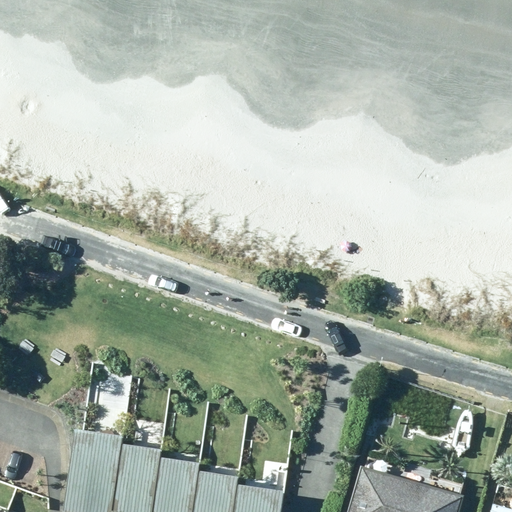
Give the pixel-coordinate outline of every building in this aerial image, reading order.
[(113,511),(121,457),(121,449),(77,444),(67,511),(113,511)] [(154,511),(160,470),(160,462),(121,457),(113,511),(154,511)] [(282,466),(273,468),(268,475),(269,483),(276,488),(285,487),(290,480),(288,472),(282,466)] [(195,511),(199,483),(200,475),(160,470),(154,511),(195,511)] [(355,473),(344,511),(457,511),(459,506),(442,500),(442,498),(355,473)] [(234,511),(236,497),(238,488),(199,483),(195,511),(234,511)] [(236,497),(234,511),(284,511),(285,504),(236,497)] [(511,511),(511,509),(488,503),(485,511),(511,511)]
